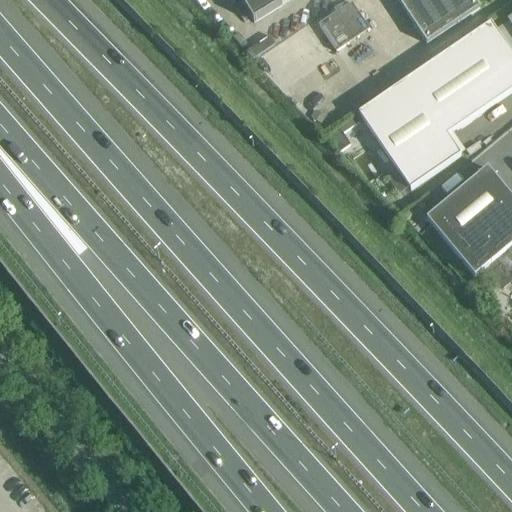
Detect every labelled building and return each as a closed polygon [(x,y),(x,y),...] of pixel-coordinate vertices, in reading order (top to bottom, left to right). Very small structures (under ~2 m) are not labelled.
[(239,0),(254,24),(292,0),(239,0)] [(396,0),(427,45),(480,9),(473,0),(396,0)] [(370,31),(352,5),(319,27),(336,53),(370,31)] [(497,33),(491,25),(359,115),(411,191),(461,157),(448,137),(511,93),(511,21),(509,23),(510,24),(497,33)] [(475,279),(511,248),(511,198),(488,169),(427,220),(475,279)]
